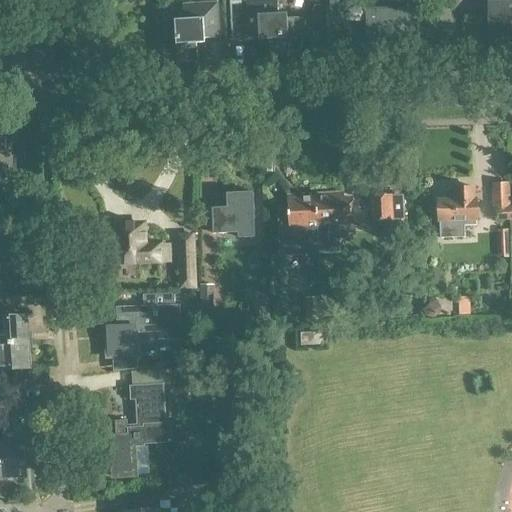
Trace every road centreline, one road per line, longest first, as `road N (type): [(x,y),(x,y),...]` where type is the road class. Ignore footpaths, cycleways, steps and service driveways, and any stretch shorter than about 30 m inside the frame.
road 1 (residential): [(25,53),(65,97),(100,111),(451,96)]
road 2 (residential): [(60,511),(53,369),(59,352)]
